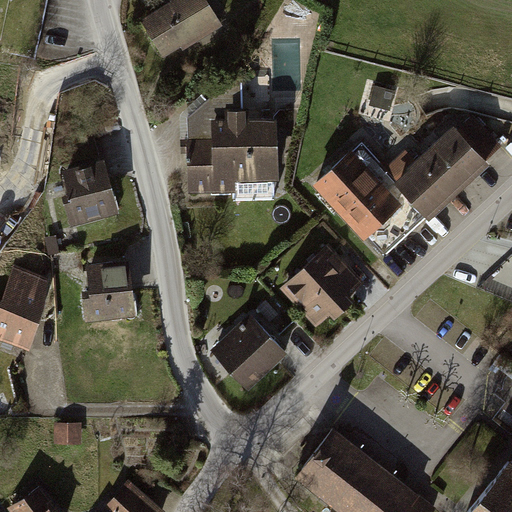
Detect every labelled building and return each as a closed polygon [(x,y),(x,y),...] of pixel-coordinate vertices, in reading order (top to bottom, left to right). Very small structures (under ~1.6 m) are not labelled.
[(170,0),(171,1),(142,20),(163,56),(180,45),(183,49),(222,22),(207,0),(170,0)] [(181,152),(188,152),(189,191),(236,189),(235,180),(278,178),(276,117),(245,118),(244,108),(241,108),(240,74),(190,115),(190,138),(181,138),(181,152)] [(407,149),(384,169),(409,196),(364,238),(383,258),(425,219),(429,223),(492,165),(453,123),(416,158),(407,149)] [(362,145),(316,186),(364,238),(409,196),(384,169),(362,145)] [(112,166),(67,178),(79,225),(125,213),(112,166)] [(329,244),(282,286),(316,325),(329,314),(335,320),(357,300),(351,293),(363,282),(329,244)] [(135,265),(86,271),(92,323),(141,318),(135,265)] [(0,299),(0,340),(29,351),(53,281),(16,269),(5,301),(0,299)] [(252,313),(211,349),(247,389),(287,353),(252,313)] [(80,426),(55,425),(54,444),(79,445),(80,426)] [(346,511),(430,511),(434,507),(417,494),(333,428),(298,473),(346,511)] [(467,511),(511,511),(511,463),(509,461),(467,511)] [(58,511),(42,488),(13,509),(15,511),(58,511)] [(152,511),(137,499),(125,511),(152,511)]
